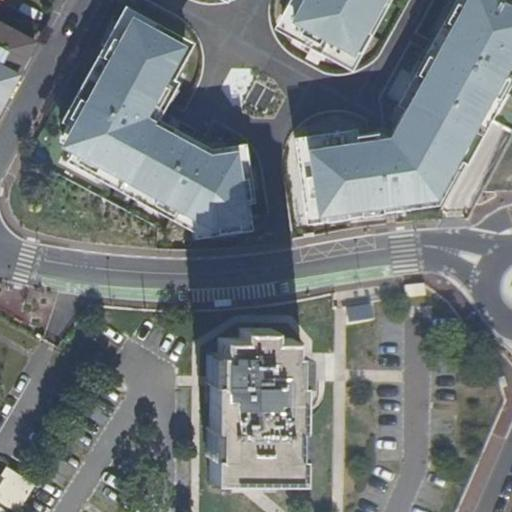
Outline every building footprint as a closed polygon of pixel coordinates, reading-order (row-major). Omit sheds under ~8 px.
[(372,0),(278,0),(273,10),(347,50),(372,0)] [(511,30),(511,0),(442,0),(402,79),(379,120),(304,125),(313,205),(428,189),(511,30)] [(180,42),(117,9),(46,150),(184,221),(259,211),(250,131),(199,134),(145,107),(180,42)] [(18,63),(32,37),(0,19),(0,105),(22,65),(18,63)] [(211,355),(210,397),(211,436),(210,480),(295,482),(296,452),(298,356),(290,356),(290,341),(269,341),(269,332),(242,331),(241,340),(219,339),(219,355),(211,355)] [(1,481),(0,483),(0,511),(19,511),(35,487),(8,470),(1,481)]
